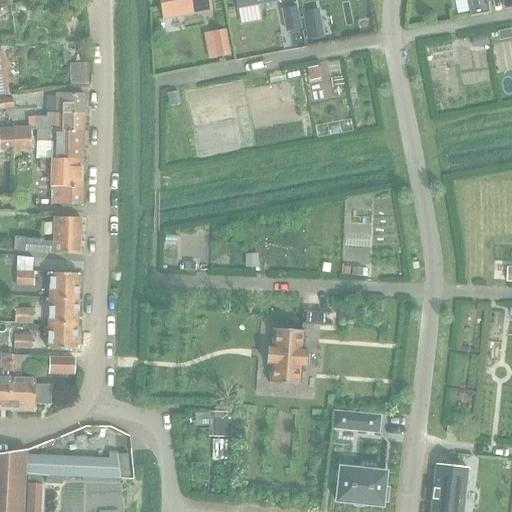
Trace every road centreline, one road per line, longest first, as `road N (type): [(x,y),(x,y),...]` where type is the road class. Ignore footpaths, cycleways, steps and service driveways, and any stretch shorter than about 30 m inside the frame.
road 1 (residential): [(88,394),(102,178),(96,0)]
road 2 (residential): [(156,282),(433,291)]
road 3 (residential): [(433,291),(433,257),(387,38)]
road 4 (residential): [(156,81),(387,38)]
road 5 (residential): [(88,394),(159,424),(168,511)]
road 6 (residential): [(417,443),(433,291)]
road 7 (residential): [(387,38),(511,13)]
